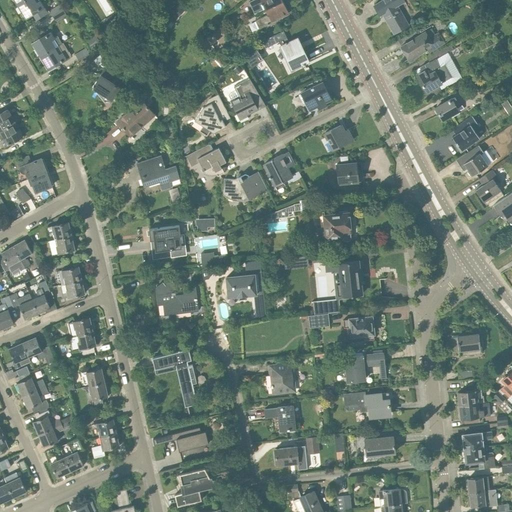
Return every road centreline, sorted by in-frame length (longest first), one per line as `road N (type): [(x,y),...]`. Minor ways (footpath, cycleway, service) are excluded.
road 1 (residential): [(441,462),(260,479),(215,340)]
road 2 (tertiary): [(477,270),(377,91)]
road 3 (residential): [(82,192),(0,27)]
road 4 (residential): [(145,456),(109,297)]
road 5 (residential): [(441,462),(426,329)]
road 6 (unclassified): [(49,499),(0,382)]
